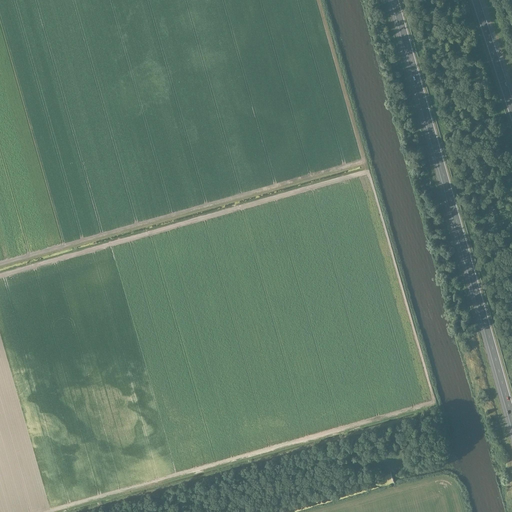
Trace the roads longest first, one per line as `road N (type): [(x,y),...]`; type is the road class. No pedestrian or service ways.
road 1 (motorway): [(394,0),(511,416)]
road 2 (track): [(190,511),(307,466),(387,460)]
